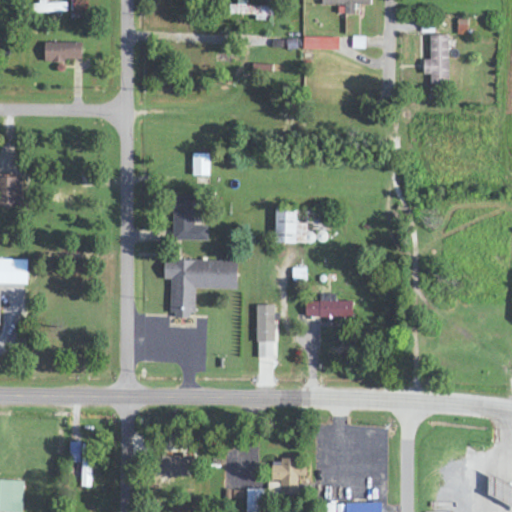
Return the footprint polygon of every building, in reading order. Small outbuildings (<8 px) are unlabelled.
[(229,5),(229,15),(256,17),(256,19),(272,20),(273,7),(245,6),(245,0),(236,0),(237,6),(229,5)] [(321,0),(322,6),(344,5),(344,15),(355,15),(354,6),(371,5),(370,0),(321,0)] [(33,3),(33,14),(67,13),(67,2),(33,3)] [(423,76),(430,75),(430,86),(449,86),(448,36),(429,37),(430,60),(423,60),(423,76)] [(339,38),(303,39),(303,51),(339,51),(339,38)] [(82,44),(45,44),(45,62),(82,62),(82,44)] [(210,155),(193,155),(193,178),(210,178),(210,155)] [(0,208),(21,210),(22,179),(0,178),(0,208)] [(173,240),(207,241),(207,227),(194,227),(194,198),(174,198),(173,240)] [(296,243),(297,209),(276,208),(275,243),(296,243)] [(0,284),(27,285),(27,260),(0,259),(0,284)] [(171,281),(170,317),(194,318),(194,289),(237,290),(237,261),(164,260),(164,281),(171,281)] [(335,302),(335,294),(319,295),(319,302),(305,302),(305,318),(352,318),(352,302),(335,302)] [(274,305),(256,306),(256,342),(275,342),(274,305)] [(257,343),(258,358),(273,358),(272,343),(257,343)] [(69,462),(81,463),(81,487),(91,487),(91,444),(69,444),(69,462)] [(188,477),(189,456),(160,455),(159,476),(188,477)] [(272,462),(272,481),(281,481),(280,495),(298,496),(298,476),(307,477),(307,461),(280,460),(280,462),(272,462)] [(0,511),(22,511),(23,481),(0,480),(0,511)] [(246,511),(263,511),(264,489),(246,489),(246,511)] [(381,511),(382,503),(328,504),(328,511),(335,511),(336,511),(346,511),(345,511),(381,511)]
